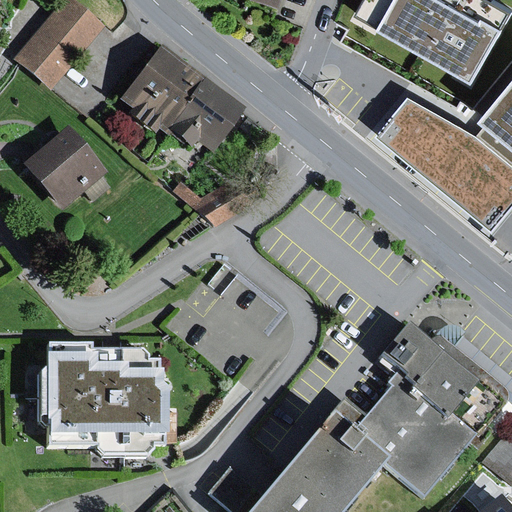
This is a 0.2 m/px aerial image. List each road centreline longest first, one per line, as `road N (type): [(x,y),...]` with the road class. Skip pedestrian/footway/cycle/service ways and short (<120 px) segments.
road 1 (residential): [(224,244),(291,299),(305,318),(302,347),(213,460),(71,511)]
road 2 (residential): [(224,244),(198,249),(94,316),(70,309),(0,228)]
road 3 (primary): [(511,297),(318,140)]
road 4 (primary): [(282,110),(151,0)]
road 5 (residential): [(318,140),(224,244)]
road 6 (residential): [(282,110),(331,0)]
